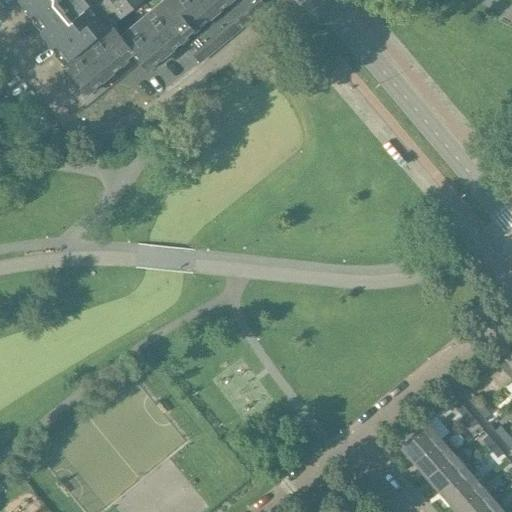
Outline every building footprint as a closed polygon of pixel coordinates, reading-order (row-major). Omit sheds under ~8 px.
[(199,63),(267,6),(261,0),(19,0),(26,9),(26,11),(33,20),(33,22),(41,30),(40,32),(48,41),(47,43),(55,52),(54,54),(64,64),(66,62),(69,67),(66,69),(87,94),(128,60),(126,57),(132,52),(147,70),(186,37),(197,50),(192,55),(199,63)] [(499,364),(511,380),(511,379),(511,352),(502,360),(502,361),(499,364)] [(469,400),(476,409),(482,404),(474,396),(469,400)] [(490,414),(482,404),(476,409),(484,418),(490,414)] [(456,409),(464,418),(469,414),(461,405),(456,409)] [(477,423),(469,414),(464,418),(471,427),(477,423)] [(400,446),(414,462),(441,439),(427,423),(423,426),(400,446)] [(494,431),(502,440),(508,435),(500,426),(494,431)] [(482,440),(490,449),(495,444),(487,435),(482,440)] [(511,447),(511,440),(508,435),(502,440),(510,449),(511,447)] [(441,439),(414,462),(427,477),(454,454),(441,439)] [(503,453),(495,444),(490,449),(497,458),(503,453)] [(454,454),(427,477),(440,492),(467,469),(454,454)] [(467,469),(440,492),(454,507),(480,484),(467,469)] [(480,484),(454,507),(457,511),(478,511),(493,499),(480,484)] [(504,511),(493,499),(478,511),(504,511)]
